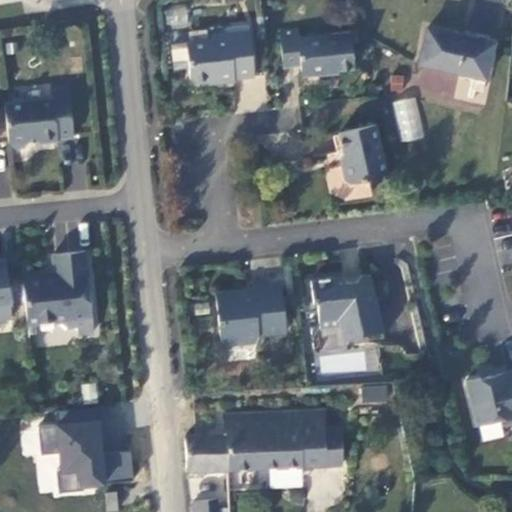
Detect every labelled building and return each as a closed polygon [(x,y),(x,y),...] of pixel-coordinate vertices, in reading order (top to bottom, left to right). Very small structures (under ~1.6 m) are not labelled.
[(348,31),(297,37),(295,26),(277,28),(281,65),(298,63),(299,76),(334,72),(336,68),(352,67),(348,31)] [(436,26),(428,61),(485,74),(493,38),(436,26)] [(252,78),(246,27),(227,30),(227,37),(185,43),(189,79),(195,83),(208,82),(214,86),(232,83),(233,81),(252,78)] [(54,97),(4,102),(9,145),(23,143),(26,145),(30,141),(73,136),(69,89),(54,90),(54,97)] [(401,142),(424,138),(416,96),(392,101),(401,142)] [(386,176),(373,122),(338,131),(343,153),(340,157),(345,181),(386,176)] [(47,271),(21,274),(26,322),(53,319),(65,325),(77,324),(78,331),(91,329),(83,248),(53,252),(55,275),(47,271)] [(0,318),(11,317),(5,257),(0,258),(0,318)] [(380,336),(368,274),(357,277),(354,284),(345,285),(339,276),(307,280),(310,301),(317,309),(320,328),(345,323),(349,340),(380,336)] [(233,290),(212,292),(217,338),(223,344),(251,340),(257,331),(282,328),(277,282),(252,285),(252,291),(237,293),(233,290)] [(498,423),(511,420),(511,367),(504,370),(503,365),(484,369),(485,374),(463,379),(473,424),(496,418),(498,423)] [(361,402),(386,403),(386,385),(362,385),(361,402)] [(223,417),(224,433),(226,470),(340,463),(338,418),(298,420),(297,413),(223,417)] [(58,452),(60,488),(133,485),(131,450),(102,451),(100,421),(38,424),(39,453),(58,452)] [(118,421),(104,421),(103,450),(117,450),(118,421)] [(190,472),(226,470),(224,433),(190,435),(184,435),(186,471),(190,472)] [(38,453),(34,492),(55,494),(59,455),(38,453)] [(103,492),(104,509),(114,509),(113,492),(103,492)] [(212,511),(212,501),(191,500),(191,511),(212,511)]
